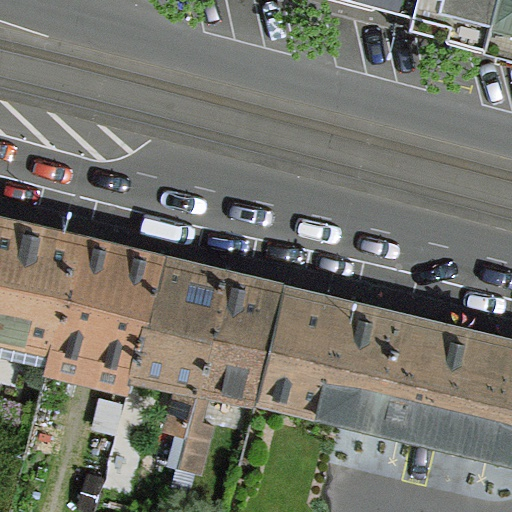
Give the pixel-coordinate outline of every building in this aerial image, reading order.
[(412,0),(412,4),(486,23),(491,0),(412,0)] [(511,0),(491,0),(486,23),(511,29),(511,0)] [(0,330),(55,342),(85,237),(0,217),(0,330)] [(165,256),(85,237),(55,342),(136,363),(165,256)] [(228,271),(165,256),(136,363),(134,368),(160,373),(187,378),(189,378),(202,380),(228,271)] [(284,285),(228,271),(202,380),(260,393),(284,285)] [(511,338),(284,285),(260,393),(343,413),(511,452),(511,338)] [(160,373),(134,368),(107,473),(130,479),(160,373)] [(202,380),(189,378),(186,392),(180,391),(169,427),(187,433),(191,419),(202,380)] [(212,425),(191,419),(187,433),(177,465),(195,469),(197,459),(204,461),(212,425)]
